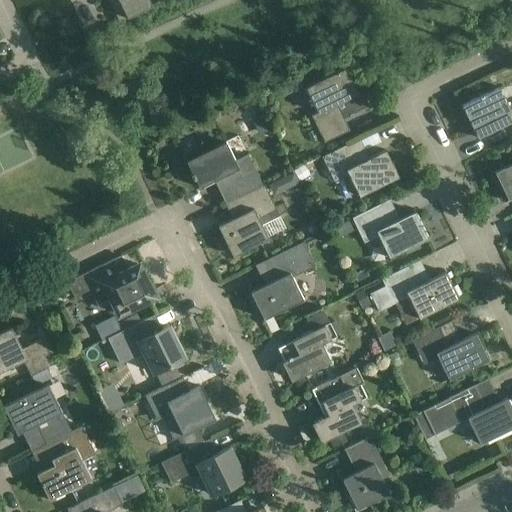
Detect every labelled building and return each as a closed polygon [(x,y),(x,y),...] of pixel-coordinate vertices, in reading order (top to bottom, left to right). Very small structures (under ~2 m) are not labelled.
[(108,0),(119,22),(152,6),(148,0),(108,0)] [(137,60),(131,49),(109,60),(114,71),(137,60)] [(344,68),(305,87),(317,112),(310,116),(323,143),(348,130),(341,115),(347,112),(349,116),(353,114),(364,108),(355,90),(359,89),(350,72),(347,74),(344,68)] [(511,108),(510,110),(499,88),(485,95),(484,93),(478,96),(478,98),(461,106),(477,139),(511,121),(511,108)] [(271,130),(263,114),(252,119),(259,136),(271,130)] [(225,204),(235,199),(262,186),(247,154),(234,160),(226,142),(185,161),(191,173),(190,174),(193,180),(194,179),(199,188),(214,181),(216,186),(220,183),(228,200),(224,202),(225,204)] [(331,177),(333,181),(347,174),(358,197),(398,177),(385,150),(358,163),(348,144),(321,157),(326,167),(331,177)] [(511,163),(494,173),(507,200),(511,197),(511,163)] [(331,177),(326,167),(320,170),(325,180),(331,177)] [(294,172),(284,177),(287,184),(293,186),(299,183),(294,172)] [(262,186),(235,199),(242,214),(217,226),(232,257),(268,239),(262,225),(278,216),(275,210),(263,185),(262,186)] [(387,223),(378,205),(351,218),(363,242),(377,235),(388,258),(428,238),(415,211),(387,223)] [(348,221),(335,227),(340,237),(353,231),(348,221)] [(315,265),(304,241),(267,259),(277,279),(250,292),(263,319),(271,315),(303,299),(292,276),(315,265)] [(120,256),(66,282),(74,297),(89,290),(93,297),(106,291),(112,301),(118,314),(136,306),(154,297),(138,265),(127,270),(120,256)] [(418,286),(408,266),(381,279),(384,286),(369,294),(377,312),(393,303),(408,296),(419,319),(458,299),(444,272),(418,286)] [(354,293),(362,309),(370,305),(362,289),(354,293)] [(114,315),(94,325),(101,340),(107,338),(140,321),(136,313),(117,322),(114,315)] [(140,321),(107,338),(119,364),(144,352),(154,373),(166,367),(184,358),(168,326),(151,334),(145,320),(155,316),(154,315),(140,321)] [(271,315),(263,319),(271,333),(278,329),(271,315)] [(340,333),(335,321),(330,323),(330,322),(291,341),(297,354),(291,357),(290,356),(286,358),(287,359),(283,361),(293,380),(331,361),(322,343),(337,336),(336,335),(340,333)] [(30,375),(41,370),(54,364),(41,339),(21,349),(11,327),(0,332),(0,372),(23,361),(30,375)] [(411,340),(423,364),(438,357),(449,379),(482,363),(483,365),(491,361),(485,350),(483,351),(475,333),(448,347),(438,327),(411,340)] [(395,352),(387,356),(392,367),(401,363),(395,352)] [(363,383),(355,367),(311,390),(318,405),(321,403),(327,415),(321,418),(320,417),(316,419),(317,420),(313,422),(323,441),(328,439),(342,432),(360,423),(351,405),(366,397),(359,384),(363,383)] [(47,380),(41,370),(30,375),(35,386),(47,380)] [(182,378),(181,377),(144,395),(156,419),(162,415),(174,439),(214,419),(198,386),(180,395),(174,382),(182,378)] [(498,402),(487,378),(413,415),(425,440),(467,419),(479,443),(511,427),(511,409),(506,398),(498,402)] [(36,425),(45,444),(71,431),(57,402),(48,384),(36,391),(3,407),(16,434),(36,425)] [(411,416),(401,420),(406,430),(416,425),(411,416)] [(95,454),(81,426),(71,431),(45,444),(39,447),(49,467),(36,474),(48,500),(91,479),(82,461),(95,454)] [(342,432),(328,439),(333,449),(347,441),(342,432)] [(389,474),(370,436),(343,449),(343,450),(344,450),(350,463),(361,458),(365,467),(341,479),(356,510),(388,494),(381,478),(389,474)] [(210,439),(160,463),(170,483),(188,474),(189,478),(203,476),(213,495),(226,489),(244,480),(228,448),(213,455),(207,441),(210,440),(210,439)] [(426,456),(414,463),(419,473),(431,467),(426,456)] [(137,476),(123,483),(127,492),(142,485),(137,476)] [(105,511),(123,504),(114,486),(77,504),(81,511),(105,511)] [(251,511),(245,511),(239,500),(213,511),(259,511),(258,509),(251,511)]
